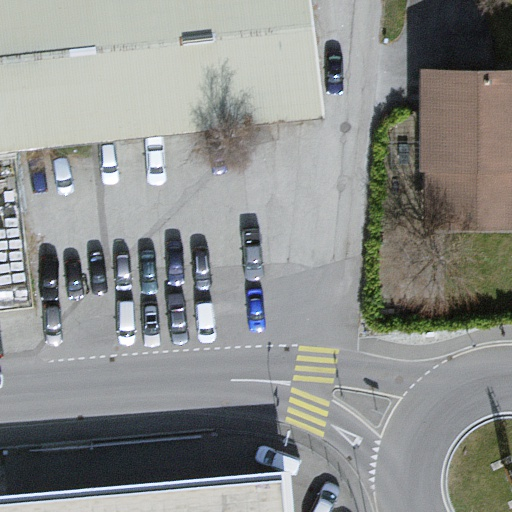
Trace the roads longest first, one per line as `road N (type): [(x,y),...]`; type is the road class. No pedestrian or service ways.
road 1 (residential): [(471,385),(333,370),(228,380)]
road 2 (residential): [(228,380),(0,398)]
road 3 (residential): [(228,380),(307,404),(376,456),(406,491)]
road 4 (tertiary): [(471,385),(443,401),(419,430),(406,491)]
